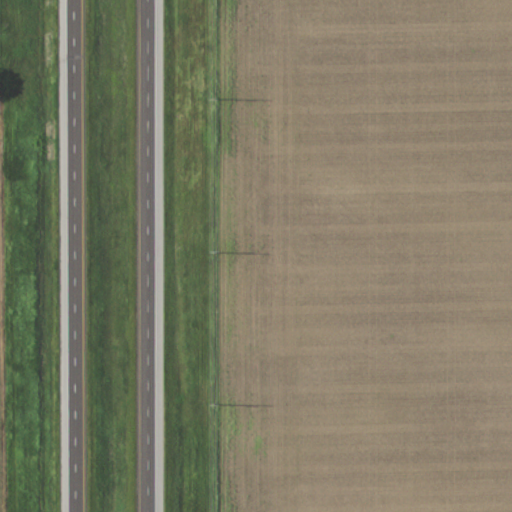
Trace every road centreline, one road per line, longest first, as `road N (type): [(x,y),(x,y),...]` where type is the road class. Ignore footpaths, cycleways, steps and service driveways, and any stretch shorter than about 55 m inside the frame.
road 1 (trunk): [(71,0),(73,511)]
road 2 (trunk): [(146,511),(146,0)]
